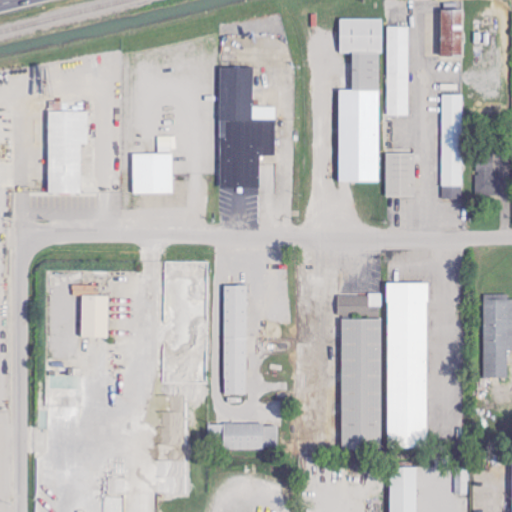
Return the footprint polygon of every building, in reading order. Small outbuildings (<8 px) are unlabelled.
[(442,9),(464,9),(464,56),(442,56),(442,9)] [(340,19),(339,53),(353,54),(379,53),(383,53),(383,19),(340,19)] [(386,27),(408,27),(409,116),(386,116),(386,27)] [(379,53),(379,181),(340,181),(340,88),(353,88),(353,54),(379,53)] [(220,67),(254,67),(253,118),(275,119),(275,154),(260,154),(259,188),(219,187),(220,67)] [(441,95),(461,95),(461,197),(441,198),(441,95)] [(49,112),(89,112),(89,145),(82,145),(82,194),(49,194),(49,112)] [(384,153),(414,153),(414,196),(384,196),(384,153)] [(133,155),(172,154),(172,193),(134,193),(133,155)] [(429,284),(388,284),(388,449),(428,449),(429,284)] [(224,395),(247,396),(248,287),(225,287),(224,395)] [(109,339),(109,296),(82,297),(83,339),(109,339)] [(511,351),(511,300),(485,300),(484,378),(508,379),(509,351),(511,351)] [(343,452),(383,451),(382,320),(342,320),(343,452)] [(278,449),(278,425),(210,426),(211,450),(278,449)] [(417,511),(418,469),(391,469),(390,511),(417,511)]
